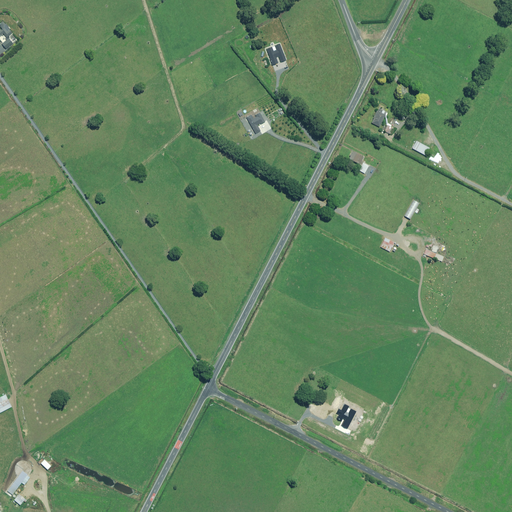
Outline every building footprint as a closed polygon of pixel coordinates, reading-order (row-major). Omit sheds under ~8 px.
[(1,45),(5,49),(17,39),(9,30),(11,29),(7,24),(5,25),(2,22),(0,23),(0,28),(0,29),(0,40),(3,44),(1,45)] [(377,111),(377,110),(373,118),(371,123),(379,127),(386,113),(384,112),(383,114),(381,113),(382,111),(378,109),(377,111)] [(265,121),(260,112),(256,114),(257,116),(253,118),(251,114),(246,117),(255,133),(261,131),(257,125),(260,123),(261,124),(265,121)] [(396,127),(391,125),(389,124),(388,126),(387,125),(384,132),(392,135),(396,127)] [(429,148),(416,141),(412,149),(425,156),(429,148)] [(363,157),(352,152),(349,159),(359,165),(363,157)] [(368,166),(364,163),(359,171),(364,174),(368,166)] [(419,204),(413,201),(404,216),(410,220),(419,204)] [(380,248),(389,252),(391,248),(392,248),(395,243),(385,238),(380,248)] [(443,257),(425,250),(423,254),(441,262),(443,257)] [(0,412),(11,407),(5,395),(0,397),(0,412)] [(51,466),(44,460),(41,464),(47,470),(51,466)] [(30,478),(22,471),(7,491),(12,495),(21,483),(24,485),(30,478)] [(25,499),(19,494),(14,500),(20,506),(25,499)]
